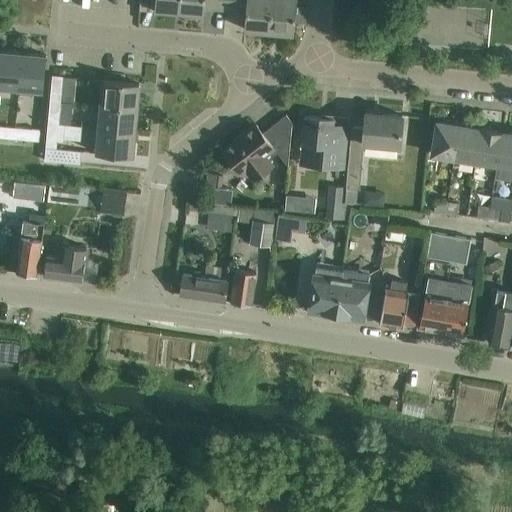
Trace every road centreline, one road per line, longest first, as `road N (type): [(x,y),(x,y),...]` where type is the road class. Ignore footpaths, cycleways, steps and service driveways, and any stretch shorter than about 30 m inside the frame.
road 1 (tertiary): [(511,371),(140,312)]
road 2 (residential): [(140,312),(163,171),(257,87)]
road 3 (residential): [(257,87),(213,43),(63,29)]
road 4 (residential): [(511,90),(336,69),(315,57)]
road 5 (tertiary): [(140,312),(0,294)]
